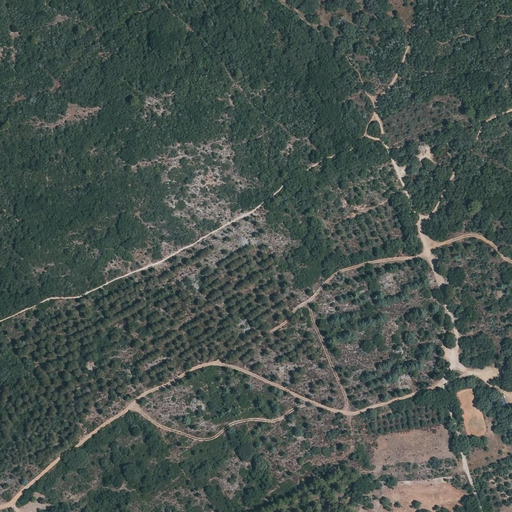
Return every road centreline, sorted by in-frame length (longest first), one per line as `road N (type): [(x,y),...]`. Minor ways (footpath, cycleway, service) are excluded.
road 1 (track): [(0,506),(139,396),(198,366),(245,371),(347,413),(478,371)]
road 2 (track): [(0,321),(162,260),(363,136),(380,139),(418,218)]
road 3 (track): [(343,412),(345,396),(313,321),(313,297),(338,271),(430,254)]
road 4 (track): [(480,511),(444,383),(451,362)]
road 5 (track): [(418,218),(448,304),(451,362)]
road 6 (track): [(210,363),(283,324),(313,297)]
